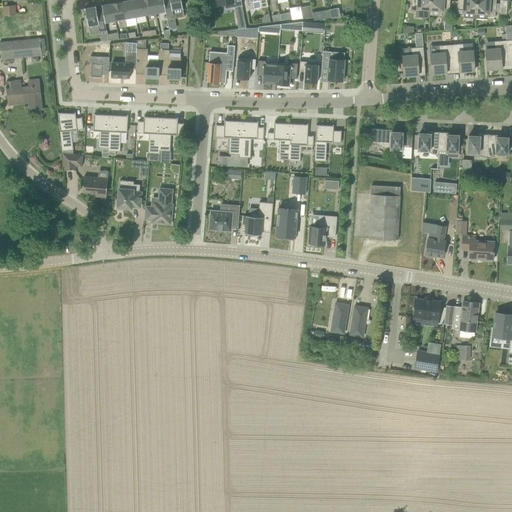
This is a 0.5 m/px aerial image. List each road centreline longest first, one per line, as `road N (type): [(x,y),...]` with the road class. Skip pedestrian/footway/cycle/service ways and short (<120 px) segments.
road 1 (tertiary): [(511,295),(195,250)]
road 2 (residential): [(366,99),(202,100)]
road 3 (unclassified): [(99,254),(88,215),(0,140)]
road 4 (residential): [(202,100),(195,250)]
road 5 (residential): [(511,89),(366,99)]
road 6 (residential): [(202,100),(83,96),(74,86)]
